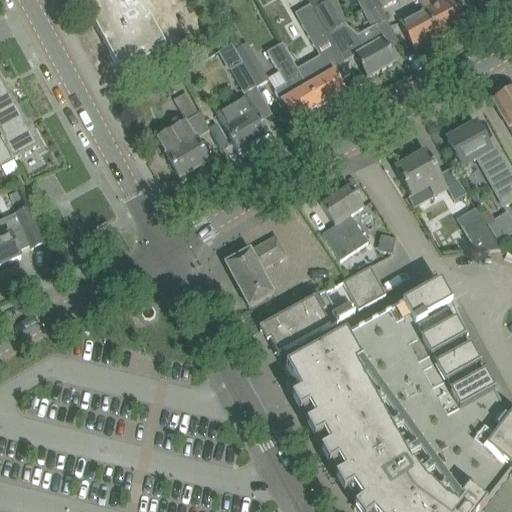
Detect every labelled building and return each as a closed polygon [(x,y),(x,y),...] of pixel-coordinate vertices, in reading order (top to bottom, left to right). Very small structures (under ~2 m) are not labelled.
[(122,76),(139,67),(167,51),(139,0),(83,0),(90,12),(87,13),(122,76)] [(306,0),(311,8),(313,11),(327,35),(339,56),(344,64),(354,58),(362,71),(367,81),(396,64),(389,52),(399,46),(387,23),(375,0),(360,0),(357,2),(365,16),(368,15),(375,27),(371,29),(357,38),(344,26),(330,1),(328,2),(327,0),(306,0)] [(447,0),(436,6),(431,0),(420,0),(419,1),(425,12),(440,40),(464,27),(449,0),(447,0)] [(502,13),(508,3),(509,3),(507,0),(476,0),(485,16),(497,9),(500,14),(502,13)] [(311,8),(296,17),(320,58),(322,62),(300,75),(307,88),(308,88),(319,109),(346,93),(340,83),(351,77),(344,64),(339,56),(327,35),(313,11),(311,8)] [(415,53),(440,40),(425,12),(400,25),(415,53)] [(281,46),(267,54),(279,75),(286,86),(275,93),(281,103),(283,107),(293,124),(319,109),(308,88),(307,88),(300,75),(299,76),(296,72),(281,46)] [(253,58),(243,64),(257,88),(268,82),(269,81),(254,57),(253,58)] [(243,64),(231,71),(244,95),(245,96),(256,89),(257,88),(243,64)] [(6,87),(0,89),(0,115),(17,107),(6,87)] [(511,135),(511,90),(492,103),(511,135)] [(186,95),(173,102),(185,125),(199,117),(186,95)] [(239,155),(269,138),(259,121),(255,114),(247,100),(229,110),(218,117),(226,130),(225,131),(239,155)] [(17,107),(0,115),(0,142),(28,127),(17,107)] [(0,142),(0,169),(39,148),(28,127),(0,142)] [(469,131),(448,143),(457,160),(462,168),(476,161),(488,182),(492,180),(506,204),(509,202),(511,199),(511,175),(493,141),(486,144),(476,127),(469,131)] [(175,131),(157,141),(167,158),(180,181),(209,164),(196,141),(195,142),(188,129),(177,135),(175,131)] [(427,154),(395,172),(411,200),(429,190),(433,198),(434,200),(448,192),(447,190),(440,178),(436,172),(427,154)] [(458,183),(447,190),(448,192),(454,204),(466,197),(458,183)] [(369,246),(363,239),(350,219),(363,210),(348,187),(320,205),(331,222),(335,228),(322,237),(340,265),(356,255),(369,246)] [(32,251),(45,245),(29,211),(15,217),(16,218),(0,225),(0,239),(0,240),(0,239),(0,268),(9,265),(9,266),(21,260),(18,253),(30,247),(32,251)] [(511,224),(507,216),(488,228),(498,245),(511,236),(511,224)] [(480,218),(461,229),(463,232),(473,248),(477,255),(501,253),(480,218)] [(250,253),(226,266),(249,309),(267,300),(274,296),(262,273),(287,259),(286,257),(276,239),(251,254),(250,253)] [(359,313),(386,298),(370,270),(343,285),(359,313)] [(393,312),(286,371),(293,385),(300,397),(291,402),(300,417),(309,412),(315,424),(306,428),(314,443),(323,438),(329,450),(320,455),(329,470),(338,465),(343,474),(344,476),(335,481),(343,497),(353,492),(354,493),(357,497),(362,505),(363,505),(354,511),(484,511),(511,475),(511,417),(509,421),(463,339),(469,336),(451,305),(441,286),(435,288),(393,312)] [(336,315),(325,295),(292,313),(308,341),(341,323),(355,315),(354,313),(352,314),(349,308),(336,315)] [(278,357),(308,341),(292,313),(263,329),(278,357)] [(511,511),(511,475),(484,511),(511,511)]
